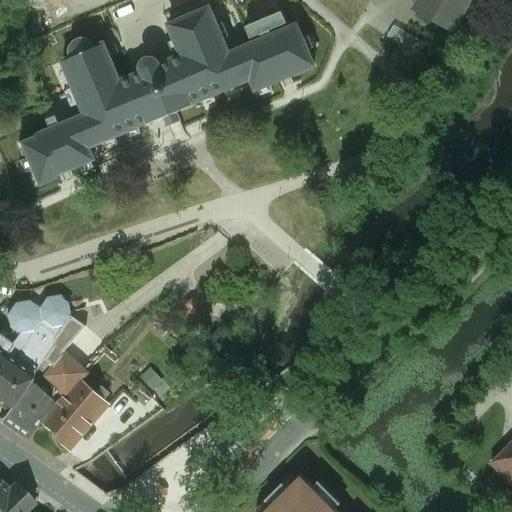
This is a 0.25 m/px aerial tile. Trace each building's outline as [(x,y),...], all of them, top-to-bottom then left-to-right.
[(420,0),(418,5),(414,11),(452,32),(469,0),(420,0)] [(140,74),(120,82),(104,45),(95,49),(94,46),(91,44),(88,42),(84,41),(79,42),(75,44),(73,47),(72,50),(71,52),(72,55),(73,58),(62,63),(74,90),(68,93),(67,95),(72,106),(74,107),(80,104),(85,116),(18,145),(36,186),(94,161),(89,149),(149,124),(149,125),(191,107),(191,106),(250,80),(255,92),(314,67),(286,3),(232,26),(238,39),(225,45),(209,9),(168,26),(181,56),(159,66),(157,63),(155,61),(153,60),(150,60),(146,61),(142,63),(141,65),(139,70),(140,74)] [(298,117),(315,133),(333,116),(316,99),(298,117)] [(27,302),(14,305),(6,316),(9,329),(18,335),(10,347),(3,357),(12,363),(37,326),(56,339),(66,325),(71,317),(69,304),(58,297),(45,299),(38,310),(27,302)] [(56,339),(41,361),(51,368),(63,353),(78,336),(73,332),(72,333),(66,325),(56,339)] [(12,363),(3,357),(10,347),(7,345),(5,342),(2,339),(0,337),(0,408),(5,413),(41,361),(56,339),(37,326),(12,363)] [(106,354),(81,332),(78,336),(63,353),(87,375),(106,354)] [(51,368),(46,374),(45,379),(46,379),(66,397),(82,380),(87,375),(63,353),(51,368)] [(5,413),(0,420),(24,438),(50,403),(35,391),(39,386),(46,379),(45,379),(46,374),(51,368),(41,361),(5,413)] [(109,405),(82,380),(66,397),(65,397),(41,426),(69,451),(109,405)] [(511,444),(493,464),(511,483),(511,444)] [(301,475),(287,489),(283,485),(266,502),(270,506),(264,511),(337,511),(325,499),(330,494),(319,483),(314,488),(301,475)] [(0,496),(0,511),(24,511),(33,504),(13,483),(6,490),(0,496)]
